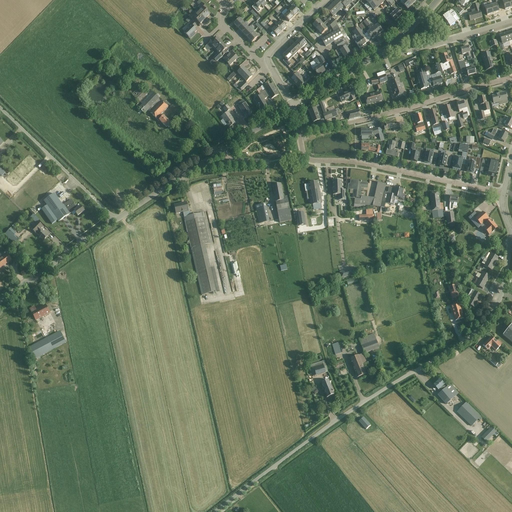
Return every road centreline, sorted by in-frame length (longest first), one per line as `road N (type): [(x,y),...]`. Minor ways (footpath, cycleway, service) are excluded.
road 1 (unclassified): [(215,511),(329,425),(480,329),(500,299),(511,238)]
road 2 (residential): [(301,135),(511,78)]
road 3 (unclassified): [(502,193),(365,163),(304,160)]
road 4 (unclassified): [(115,220),(0,108)]
road 5 (tertiary): [(0,301),(115,220)]
road 6 (residential): [(386,49),(406,52),(511,20)]
road 7 (tertiary): [(115,220),(222,150)]
